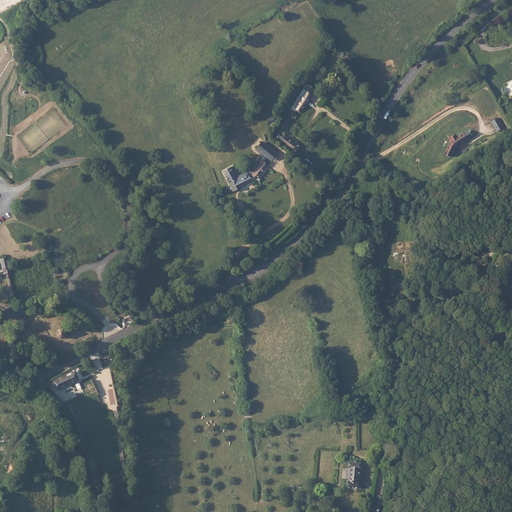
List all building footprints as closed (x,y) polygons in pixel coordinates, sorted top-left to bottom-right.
[(294,109),(292,111),(296,113),(298,111),(302,113),(315,95),(306,89),(293,108),(294,109)] [(274,130),(273,129),(270,132),(271,133),(283,142),(289,135),(285,130),(282,133),(280,131),(287,122),(284,119),(274,130)] [(446,142),(439,155),(446,158),(450,147),(454,145),(453,143),(462,138),(458,132),(451,137),(450,134),(447,136),(447,135),(443,137),(446,142)] [(283,142),(291,149),(297,142),(289,135),(283,142)] [(251,177),(256,180),(266,166),(261,163),(265,158),(266,159),(271,152),(258,143),(253,151),(259,156),(260,155),(262,156),(257,163),(259,165),(251,177)] [(248,179),(246,174),(239,178),(236,180),(233,175),(231,170),(222,176),(229,188),(229,189),(229,191),(229,192),(230,193),(231,193),(231,194),(233,194),(233,195),(241,191),(241,190),(248,186),(252,183),(248,179)] [(65,334),(66,333),(65,332),(65,331),(65,330),(64,329),(63,329),(62,328),(61,328),(60,328),(59,328),(58,328),(57,329),(56,330),(56,331),(55,332),(55,333),(55,334),(55,335),(56,336),(57,337),(58,338),(59,338),(60,338),(61,338),(62,338),(63,337),(64,337),(65,336),(65,335),(65,334)] [(54,380),(58,388),(77,380),(73,371),(54,380)] [(346,483),(346,484),(356,484),(357,477),(356,476),(357,464),(357,463),(358,456),(347,456),(346,457),(345,457),(345,463),(347,463),(346,477),(344,477),(344,483),(346,483)] [(388,511),(389,508),(383,508),(386,491),(380,491),(376,511),(388,511)]
